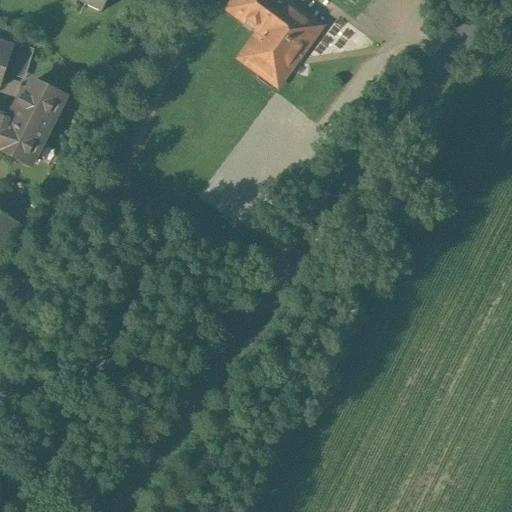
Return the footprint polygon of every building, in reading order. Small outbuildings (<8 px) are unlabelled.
[(65,0),(75,4),(77,0),(102,11),(107,0),(65,0)] [(314,30),(272,0),(239,0),(232,10),(263,32),(245,56),(278,80),(314,30)] [(10,48),(0,44),(0,74),(1,73),(3,70),(10,48)] [(33,50),(21,46),(18,55),(30,58),(33,50)] [(0,150),(29,166),(64,97),(33,82),(26,94),(23,92),(15,109),(16,110),(10,121),(0,117),(0,150)] [(0,262),(20,227),(0,215),(0,262)] [(218,307),(195,290),(186,301),(210,318),(218,307)]
